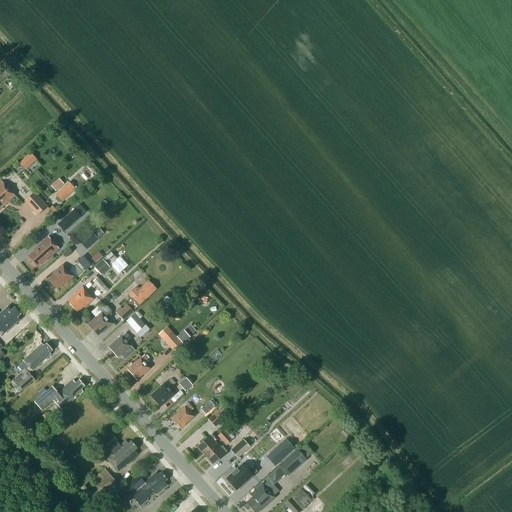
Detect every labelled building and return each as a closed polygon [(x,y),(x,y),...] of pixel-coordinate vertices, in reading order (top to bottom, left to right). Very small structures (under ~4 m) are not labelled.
[(19,163),(22,167),(29,161),(32,165),(37,160),(31,153),(19,163)] [(64,185),(59,179),(51,186),(56,192),(64,185)] [(65,202),(77,188),(70,181),(58,195),(65,202)] [(3,182),(1,184),(0,184),(0,209),(15,196),(3,182)] [(47,206),(35,193),(25,202),(37,216),(47,206)] [(74,209),(57,224),(64,232),(81,217),(74,209)] [(80,241),(87,249),(98,239),(91,231),(80,241)] [(48,237),(43,243),(42,242),(33,251),(34,251),(28,257),(37,267),(43,262),(44,262),(53,254),(59,249),(48,237)] [(92,249),(100,257),(105,251),(97,243),(92,249)] [(72,252),(69,248),(63,254),(66,258),(72,252)] [(112,252),(106,258),(112,265),(119,273),(128,265),(121,257),(118,259),(112,252)] [(73,266),(81,274),(93,262),(85,254),(73,266)] [(95,267),(102,274),(112,265),(106,258),(95,267)] [(54,274),(48,280),(57,290),(63,284),(64,285),(73,277),(75,279),(80,275),(73,267),(68,271),(62,265),(53,273),(54,274)] [(104,294),(109,289),(98,278),(94,282),(104,294)] [(83,307),(84,308),(93,299),(83,287),(74,296),(74,297),(68,302),(77,312),(83,307)] [(132,299),(128,302),(135,310),(147,299),(136,287),(128,294),(132,299)] [(177,306),(172,300),(162,308),(168,314),(177,306)] [(125,321),(134,312),(127,304),(118,313),(125,321)] [(107,319),(110,316),(111,317),(112,316),(112,310),(108,306),(103,306),(102,308),(100,305),(92,312),(96,318),(88,325),(98,336),(111,324),(107,319)] [(8,308),(0,315),(0,332),(2,331),(4,334),(20,320),(18,318),(21,315),(15,308),(12,311),(8,308)] [(146,325),(136,314),(126,322),(136,333),(146,325)] [(190,337),(196,331),(191,325),(177,337),(172,332),(163,340),(174,352),(190,337)] [(118,358),(121,355),(126,360),(135,351),(127,341),(130,338),(125,333),(122,336),(108,348),(118,358)] [(24,362),(18,367),(22,372),(26,369),(29,373),(32,371),(51,355),(49,353),(52,351),(46,344),(44,346),(42,344),(23,361),(24,362)] [(220,351),(213,358),(215,361),(223,354),(220,351)] [(150,368),(146,363),(149,360),(144,355),(141,358),(128,370),(137,380),(150,368)] [(18,376),(12,381),(16,385),(21,391),(34,379),(29,373),(26,369),(22,372),(18,376)] [(186,392),(193,385),(186,378),(179,384),(186,392)] [(52,387),(48,391),(54,399),(53,400),(55,402),(62,410),(83,392),(81,389),(84,386),(79,380),(75,383),(73,380),(58,394),(52,387)] [(174,395),(169,390),(173,387),(168,381),(165,384),(164,384),(151,396),(160,406),(174,395)] [(48,391),(36,402),(42,410),(53,400),(54,399),(48,391)] [(205,415),(215,407),(210,401),(200,409),(205,415)] [(194,416),(190,411),(193,408),(189,403),(185,406),(172,418),(181,428),(194,416)] [(224,406),(208,420),(215,428),(231,414),(224,406)] [(47,412),(42,416),(50,425),(54,421),(47,412)] [(29,425),(24,419),(17,424),(22,431),(29,425)] [(354,431),(348,425),(342,430),(348,437),(354,431)] [(218,436),(222,441),(228,436),(223,431),(218,436)] [(128,444),(126,441),(120,446),(117,442),(118,441),(111,434),(100,444),(107,451),(108,450),(111,454),(106,458),(118,471),(137,454),(134,451),(138,448),(131,441),(128,444)] [(197,447),(205,456),(217,445),(214,441),(216,440),(211,434),(210,436),(209,436),(197,447)] [(226,445),(232,440),(228,436),(222,441),(226,445)] [(251,447),(244,439),(232,451),(238,458),(251,447)] [(286,439),(275,449),(284,458),(294,449),(286,439)] [(220,448),(217,445),(205,456),(213,464),(225,453),(227,452),(222,446),(220,448)] [(297,449),(279,465),(288,476),(306,459),(297,449)] [(243,465),(226,479),(237,491),(250,479),(257,473),(256,471),(257,471),(253,467),(249,471),(249,472),(243,465)] [(102,505),(119,489),(121,487),(105,470),(92,481),(99,490),(87,501),(92,507),(98,501),(102,505)] [(164,482),(167,479),(162,473),(159,476),(156,473),(145,482),(139,475),(124,487),(140,506),(166,484),(164,482)] [(255,496),(247,503),(254,511),(257,511),(274,497),(263,484),(253,493),(255,496)] [(301,488),(284,505),(290,511),(299,511),(312,500),(301,488)] [(179,502),(171,510),(173,511),(176,511),(183,506),(179,502)]
